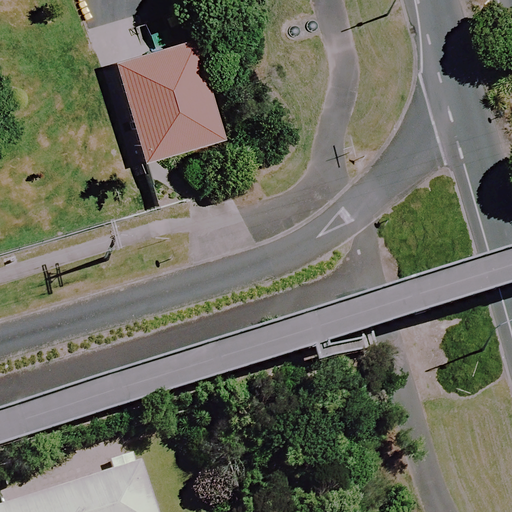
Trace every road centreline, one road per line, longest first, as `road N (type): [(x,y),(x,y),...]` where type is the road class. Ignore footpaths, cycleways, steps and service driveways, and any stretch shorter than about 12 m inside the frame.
road 1 (secondary): [(0,347),(298,250),(413,159),(457,78)]
road 2 (secondary): [(511,270),(457,78)]
